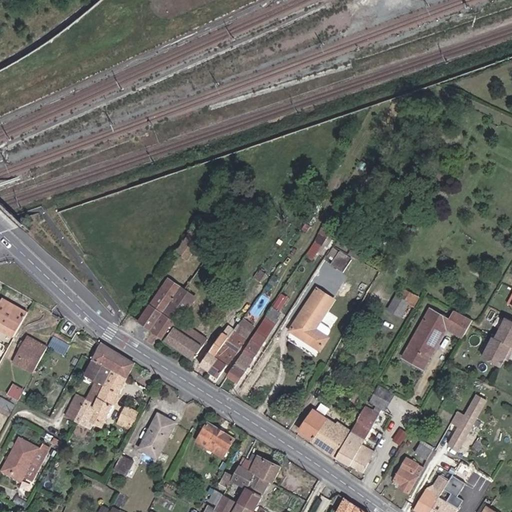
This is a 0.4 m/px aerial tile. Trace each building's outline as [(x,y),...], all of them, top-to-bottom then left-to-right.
[(226,199),(220,194),(215,201),(222,206),(226,199)] [(337,206),(323,230),(330,234),(333,236),(348,212),(337,206)] [(207,222),(211,225),(214,227),(219,221),(212,216),(207,222)] [(192,232),(201,238),(211,225),(207,222),(202,218),(192,232)] [(313,224),(307,221),(303,228),(308,231),(313,224)] [(323,230),(321,229),(317,235),(314,241),(321,247),(330,234),(323,230)] [(188,258),(201,238),(192,232),(179,251),(188,258)] [(357,239),(348,254),(362,261),(365,253),(361,251),(365,244),(357,239)] [(321,247),(314,241),(305,255),(313,260),(321,247)] [(332,262),(344,271),(352,258),(340,250),(339,251),(333,246),(327,255),(334,259),(332,262)] [(262,278),(256,275),(250,284),(255,288),(262,278)] [(181,287),(173,282),(168,279),(140,320),(152,328),(162,313),(181,287)] [(167,339),(166,340),(194,358),(207,339),(180,320),(195,297),(181,287),(162,313),(177,324),(167,339)] [(331,328),(320,321),(334,300),(317,289),(291,329),(293,331),(302,336),(309,341),(318,347),(321,348),(328,337),(327,336),(330,331),(331,328)] [(409,303),(414,294),(406,290),(401,297),(397,295),(389,309),(402,316),(409,303)] [(418,297),(414,294),(409,303),(414,306),(418,297)] [(0,328),(13,335),(26,312),(1,299),(0,301),(0,328)] [(272,307),(228,374),(238,381),(276,323),(275,322),(280,313),(272,307)] [(463,338),(473,319),(456,310),(450,321),(430,310),(404,357),(424,368),(446,329),(463,338)] [(152,328),(167,339),(177,324),(162,313),(152,328)] [(499,337),(506,341),(511,344),(511,319),(508,318),(499,337)] [(202,364),(211,370),(237,332),(228,326),(202,364)] [(302,336),(293,331),(288,339),(296,345),(302,336)] [(237,332),(211,370),(220,376),(246,338),(237,332)] [(36,365),(47,346),(30,336),(19,356),(36,365)] [(309,341),(302,336),(296,345),(303,350),(309,341)] [(496,336),(486,356),(507,366),(510,360),(507,358),(510,352),(511,348),(511,344),(506,341),(499,337),(496,336)] [(318,347),(309,341),(303,350),(312,355),(318,347)] [(134,364),(102,344),(95,359),(113,369),(128,377),(134,364)] [(49,347),(47,346),(36,365),(39,366),(49,347)] [(33,371),(36,365),(19,356),(16,361),(33,371)] [(113,369),(95,359),(87,374),(98,380),(87,399),(96,403),(113,369)] [(128,377),(113,369),(96,403),(87,399),(85,398),(77,414),(88,419),(101,426),(128,377)] [(11,394),(18,399),(24,389),(16,384),(11,394)] [(394,394),(379,386),(370,402),(386,410),(394,394)] [(461,452),(487,398),(475,393),(466,413),(458,409),(451,423),(457,425),(447,445),(461,452)] [(77,414),(85,398),(77,394),(69,410),(77,414)] [(14,404),(2,398),(0,400),(0,409),(9,414),(14,404)] [(351,431),(336,457),(363,471),(374,451),(362,444),(381,410),(376,407),(374,410),(365,405),(351,431)] [(119,417),(134,425),(140,414),(125,406),(119,417)] [(77,414),(69,410),(66,416),(74,419),(77,414)] [(312,410),(306,420),(319,429),(326,419),(312,410)] [(88,419),(77,414),(74,419),(85,425),(88,419)] [(175,423),(158,414),(141,447),(158,456),(175,423)] [(132,430),(134,425),(119,417),(117,422),(132,430)] [(312,440),(336,457),(351,431),(338,422),(337,424),(327,418),(326,419),(319,429),(306,420),(299,431),(313,439),(312,440)] [(197,440),(223,457),(235,438),(209,422),(197,440)] [(408,432),(401,428),(393,440),(400,445),(408,432)] [(53,442),(61,446),(63,441),(56,437),(53,442)] [(479,450),(485,442),(478,438),(473,447),(479,450)] [(9,468),(23,476),(32,480),(39,465),(46,452),(20,439),(12,454),(15,456),(9,468)] [(432,450),(421,443),(416,453),(427,459),(432,450)] [(462,456),(455,452),(451,458),(450,457),(446,465),(454,470),(462,456)] [(22,479),(23,476),(9,468),(15,456),(12,454),(4,469),(22,479)] [(122,454),(115,469),(127,475),(134,460),(122,454)] [(254,464),(246,459),(242,467),(250,471),(251,470),(269,480),(272,482),(280,466),(258,455),(254,464)] [(411,455),(409,458),(420,464),(422,460),(415,456),(414,456),(411,455)] [(408,457),(395,480),(403,484),(401,487),(410,492),(419,476),(414,473),(420,464),(409,458),(408,457)] [(242,467),(238,465),(232,475),(226,472),(221,483),(227,486),(223,494),(237,502),(253,511),(269,480),(251,470),(250,471),(242,467)] [(422,511),(430,511),(445,489),(449,481),(439,475),(433,486),(427,489),(416,508),(422,511)] [(456,511),(463,500),(445,489),(430,511),(456,511)] [(210,499),(218,503),(223,494),(215,490),(210,499)] [(218,503),(215,508),(223,511),(231,511),(237,502),(223,494),(218,503)] [(356,508),(343,498),(337,510),(333,511),(331,510),(329,511),(365,511),(357,506),(356,508)] [(231,511),(255,511),(253,511),(237,502),(231,511)]
